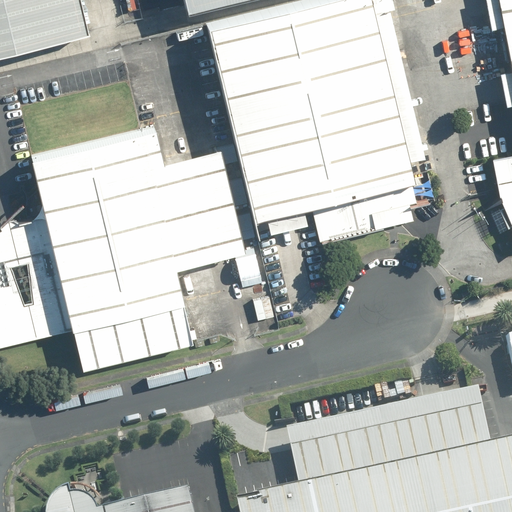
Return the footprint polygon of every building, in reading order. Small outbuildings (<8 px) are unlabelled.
[(0,0),(0,57),(88,36),(79,0),(0,0)] [(390,0),(263,0),(209,13),(259,217),(329,199),(338,236),(442,210),(390,0)] [(511,0),(493,0),(511,77),(511,156),(493,160),(502,201),(511,224),(511,0)] [(157,112),(23,145),(41,214),(76,358),(190,330),(173,261),(244,243),(219,141),(167,154),(157,112)] [(0,223),(0,344),(47,333),(19,219),(0,223)] [(303,493),(240,507),(240,511),(511,511),(511,446),(493,451),(480,392),(290,433),(303,493)] [(195,511),(190,493),(108,511),(98,511),(97,508),(94,504),(88,500),(80,498),(72,497),(71,491),(59,496),(53,505),(50,511),(195,511)]
